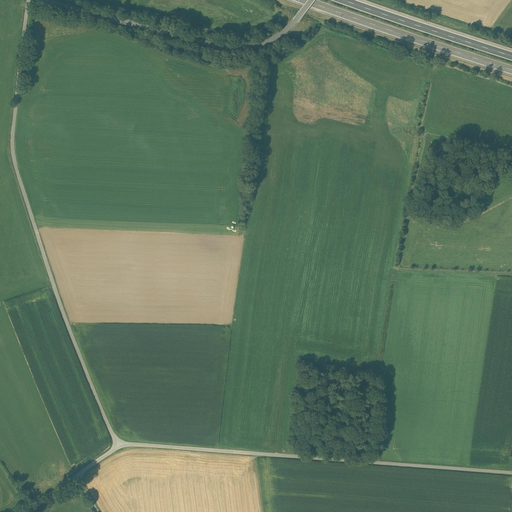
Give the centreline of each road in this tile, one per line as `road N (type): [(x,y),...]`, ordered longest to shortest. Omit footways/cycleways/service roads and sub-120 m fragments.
road 1 (unclassified): [(30,0),(12,154),(57,298),(119,446)]
road 2 (unclassified): [(119,446),(511,472)]
road 3 (unclassified): [(45,0),(241,46),(277,35),(311,0)]
road 4 (motorway): [(292,0),(511,72)]
road 5 (motorway): [(511,55),(346,0)]
